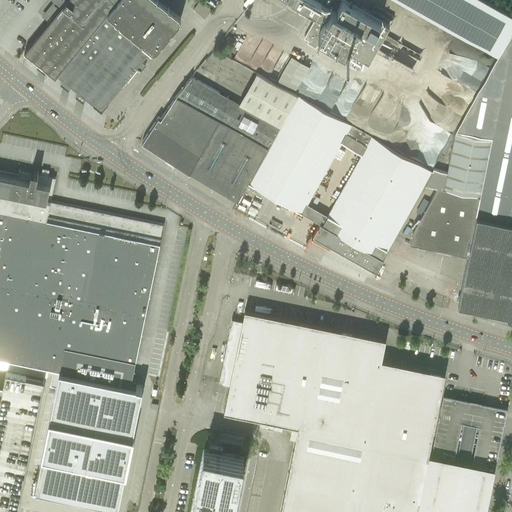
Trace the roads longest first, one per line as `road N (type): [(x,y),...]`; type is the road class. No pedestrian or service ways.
road 1 (tertiary): [(511,350),(336,285),(112,157)]
road 2 (unknown): [(280,35),(346,72),(401,84),(423,37),(412,13),(393,0)]
road 3 (unclassified): [(112,157),(237,0)]
